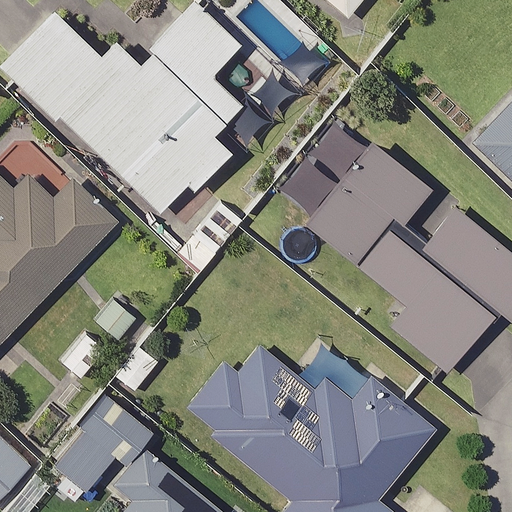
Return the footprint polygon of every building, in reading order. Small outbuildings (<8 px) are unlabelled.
[(323,0),(347,19),(362,0),(323,0)] [(239,48),(192,6),(138,67),(115,45),(102,60),(52,16),(3,71),(163,214),(189,184),(196,191),(228,154),(213,140),(241,109),(210,81),(239,48)] [(511,100),(468,145),(511,189),(511,100)] [(283,194),(313,219),(308,226),(410,310),(395,328),(456,377),(511,308),(511,259),(373,146),(370,150),(339,125),(283,194)] [(0,342),(114,227),(69,182),(16,129),(0,145),(0,342)] [(232,235),(210,216),(179,254),(200,272),(232,235)] [(379,399),(324,350),(296,381),(250,340),(189,409),(294,502),(285,511),(383,511),(370,500),(430,432),(385,393),(379,399)] [(163,366),(133,345),(110,378),(140,399),(163,366)] [(134,502),(126,511),(219,511),(151,460),(166,440),(112,399),(63,462),(107,496),(114,487),(134,502)] [(0,497),(27,472),(0,443),(0,497)]
